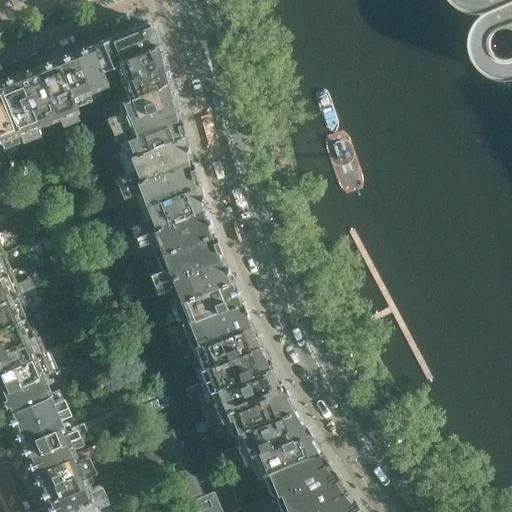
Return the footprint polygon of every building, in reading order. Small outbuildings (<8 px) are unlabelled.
[(511,0),(454,0),(455,0),(457,2),(459,4),(462,6),(463,7),(467,8),(470,9),(474,10),(479,11),(482,11),(486,11),(487,11),(483,14),(481,17),(479,19),(478,22),(477,23),(475,26),(475,27),(474,28),(473,31),(473,33),(473,36),(472,38),(472,40),(472,42),(472,45),(473,49),(474,54),(476,56),(477,59),(479,63),(481,65),(482,66),(486,69),(489,72),(491,73),(493,74),(496,76),(499,77),(502,77),(505,78),(508,78),(511,78),(511,77),(511,0)] [(111,61),(157,42),(153,26),(146,23),(89,45),(100,73),(113,67),(111,61)] [(162,65),(157,42),(111,61),(113,67),(119,82),(162,65)] [(100,73),(89,45),(72,52),(88,94),(106,87),(100,73)] [(88,94),(72,52),(53,60),(71,101),(72,101),(88,94)] [(71,101),(53,60),(34,67),(56,121),(77,112),(72,101),(71,101)] [(167,83),(162,65),(119,82),(126,100),(167,83)] [(56,121),(34,67),(14,75),(37,129),(56,121)] [(37,129),(14,75),(0,80),(0,94),(17,137),(37,129)] [(109,127),(172,102),(167,83),(126,100),(115,104),(119,113),(106,119),(109,127)] [(0,143),(17,137),(0,94),(0,143)] [(130,138),(176,119),(172,102),(109,127),(113,136),(126,130),(130,138)] [(126,158),(181,135),(176,118),(176,119),(130,138),(121,142),(123,148),(112,153),(115,163),(126,158)] [(116,189),(187,159),(181,135),(126,158),(132,173),(113,181),(116,189)] [(34,170),(51,164),(45,147),(29,153),(34,170)] [(195,183),(187,159),(116,189),(121,200),(137,194),(142,206),(194,184),(195,183)] [(134,234),(202,208),(194,184),(142,206),(148,221),(132,228),(134,234)] [(210,232),(202,208),(134,234),(139,246),(154,239),(160,252),(210,232)] [(154,283),(219,256),(220,255),(211,231),(210,232),(160,252),(166,267),(150,274),(154,283)] [(229,279),(219,256),(154,283),(157,292),(173,285),(179,299),(229,279)] [(0,301),(21,293),(18,285),(6,289),(0,275),(0,301)] [(183,325),(238,301),(229,279),(179,299),(173,301),(183,325)] [(0,326),(19,319),(14,306),(25,302),(21,293),(0,301),(0,326)] [(199,343),(248,322),(244,315),(245,315),(239,301),(238,301),(183,325),(188,336),(178,340),(182,350),(199,343)] [(0,348),(27,337),(19,319),(0,326),(0,348)] [(202,368),(258,344),(248,322),(199,343),(205,357),(198,359),(202,368)] [(0,370),(35,356),(27,337),(0,348),(0,370)] [(216,388),(269,366),(258,344),(202,368),(199,369),(204,380),(192,385),(190,390),(193,397),(216,388)] [(114,345),(92,355),(97,366),(119,357),(114,345)] [(138,367),(130,347),(120,351),(128,371),(138,367)] [(0,392),(43,375),(35,356),(0,370),(0,392)] [(208,417),(280,387),(269,366),(216,388),(221,401),(204,408),(208,417)] [(147,390),(138,367),(128,371),(138,394),(147,390)] [(51,393),(48,386),(52,384),(48,373),(43,375),(0,392),(0,399),(5,412),(49,394),(51,393)] [(174,405),(165,383),(147,390),(138,394),(148,416),(159,411),(174,405)] [(240,429),(292,408),(280,387),(208,417),(211,425),(229,417),(235,431),(240,429)] [(12,427),(65,406),(64,403),(61,405),(59,400),(53,403),(49,394),(5,412),(12,427)] [(18,442),(62,423),(60,417),(66,415),(64,409),(66,408),(65,406),(12,427),(18,442)] [(231,459),(304,429),(292,408),(240,429),(245,441),(227,449),(231,459)] [(168,433),(159,411),(148,416),(151,423),(157,438),(168,433)] [(24,457),(74,435),(71,428),(65,431),(62,423),(18,442),(24,457)] [(262,474),(317,450),(304,429),(231,459),(235,468),(256,460),(262,474)] [(177,454),(168,433),(157,438),(166,459),(177,454)] [(75,454),(72,446),(78,444),(74,435),(24,457),(30,471),(75,454)] [(278,492),(329,469),(317,450),(262,474),(252,479),(255,487),(266,483),(265,479),(269,478),(276,493),(278,492)] [(37,486),(88,466),(94,463),(91,455),(78,461),(75,454),(30,471),(37,486)] [(187,477),(177,454),(166,459),(169,466),(176,481),(187,477)] [(43,501),(88,483),(86,477),(91,475),(88,466),(37,486),(43,501)] [(176,481),(169,466),(156,471),(162,486),(176,481)] [(298,511),(318,504),(341,488),(329,469),(278,492),(285,511),(298,511)] [(197,500),(187,477),(176,481),(186,505),(197,500)] [(47,511),(57,511),(100,494),(97,488),(91,490),(88,483),(43,501),(47,511)] [(348,511),(356,506),(341,488),(318,504),(298,511),(348,511)] [(221,511),(214,493),(197,500),(186,505),(188,511),(221,511)] [(98,511),(100,511),(98,505),(104,503),(100,494),(57,511),(98,511)]
